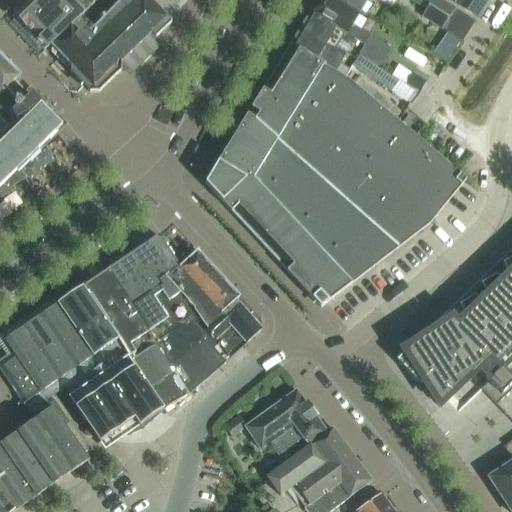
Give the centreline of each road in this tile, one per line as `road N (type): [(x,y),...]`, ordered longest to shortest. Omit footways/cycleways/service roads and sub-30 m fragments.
road 1 (residential): [(327,359),(490,219),(498,195),(495,130),(511,88)]
road 2 (tertiary): [(298,331),(201,417),(176,511)]
road 3 (tertiary): [(298,331),(161,176)]
road 4 (tertiary): [(446,511),(327,359)]
road 5 (residential): [(161,176),(0,282)]
road 6 (tertiary): [(161,176),(233,41)]
